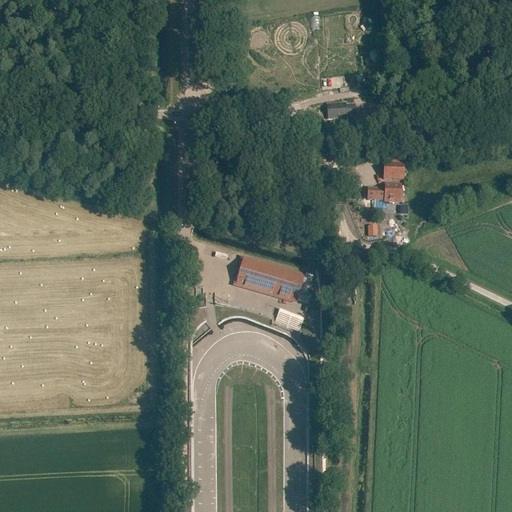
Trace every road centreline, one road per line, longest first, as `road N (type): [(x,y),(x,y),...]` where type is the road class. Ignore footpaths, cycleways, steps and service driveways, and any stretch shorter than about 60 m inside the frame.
road 1 (unclassified): [(511,306),(409,256),(355,245),(312,136),(294,111),(0,114)]
road 2 (track): [(345,511),(348,261),(355,245)]
road 3 (track): [(120,0),(147,52),(148,114)]
